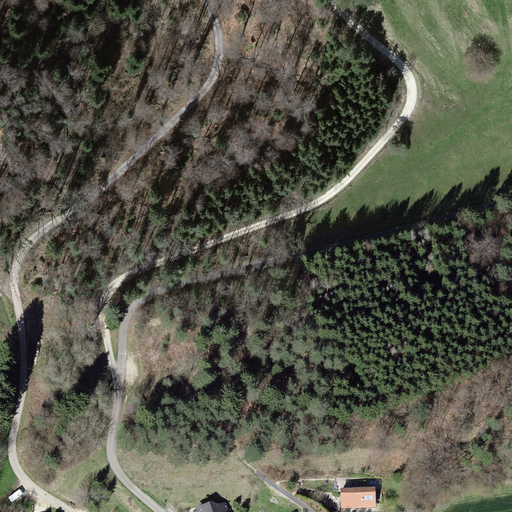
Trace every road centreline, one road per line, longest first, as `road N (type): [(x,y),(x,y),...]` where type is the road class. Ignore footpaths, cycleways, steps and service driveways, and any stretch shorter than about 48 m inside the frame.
road 1 (track): [(117,379),(102,311),(117,282),(324,198),(408,107),(404,69),(333,0)]
road 2 (track): [(23,385),(13,281),(20,251),(202,91),(218,56),(206,0)]
road 3 (track): [(117,379),(127,315),(147,295),(511,199)]
road 4 (track): [(115,408),(156,394),(210,352),(255,337),(355,381),(395,413)]
road 5 (unclassified): [(70,511),(14,463),(23,385)]
road 6 (unclassified): [(160,511),(111,455),(117,379)]
